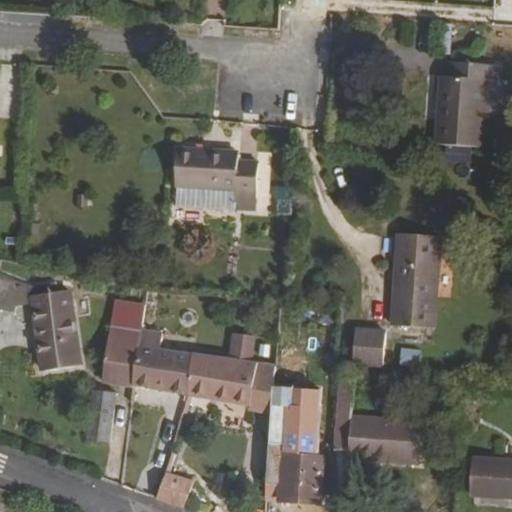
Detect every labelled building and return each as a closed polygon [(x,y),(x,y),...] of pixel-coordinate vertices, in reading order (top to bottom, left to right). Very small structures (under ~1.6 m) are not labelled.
[(434,74),(430,144),(474,147),(480,77),(488,78),(489,62),(443,58),(442,74),(434,74)] [(168,144),(164,181),(223,188),(223,197),(246,199),(250,162),(228,161),(229,150),(168,144)] [(389,229),(385,323),(428,326),(432,232),(389,229)] [(0,276),(0,312),(3,314),(6,307),(30,309),(28,286),(0,276)] [(34,357),(36,390),(72,387),(64,288),(28,286),(30,309),(34,357)] [(107,327),(99,382),(132,388),(137,348),(139,333),(107,327)] [(349,328),(346,361),(377,364),(379,330),(349,328)] [(137,348),(132,388),(179,397),(186,354),(137,348)] [(186,354),(179,397),(233,406),(265,412),(268,380),(269,364),(242,361),(186,354)] [(331,386),(326,446),(341,446),(340,460),(370,461),(371,449),(410,452),(412,417),(345,412),(348,374),(333,373),(331,386)] [(115,396),(92,391),(83,441),(106,445),(115,396)] [(264,489),(262,502),(309,506),(315,458),(274,454),(275,444),(262,443),(260,465),(256,487),(264,489)] [(371,449),(370,461),(408,465),(410,452),(371,449)] [(511,463),(465,459),(463,497),(498,500),(500,492),(511,492),(511,463)] [(163,470),(157,497),(175,502),(182,475),(163,470)]
